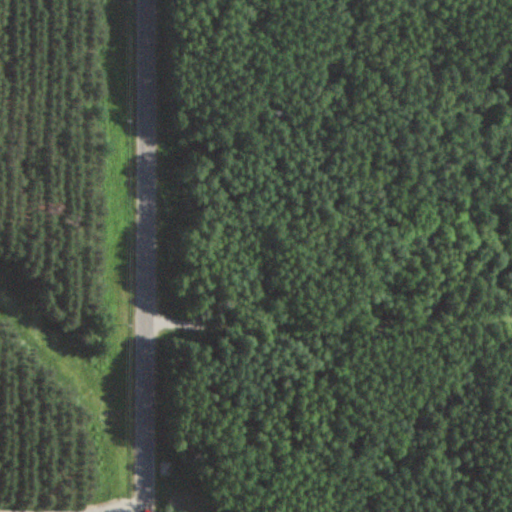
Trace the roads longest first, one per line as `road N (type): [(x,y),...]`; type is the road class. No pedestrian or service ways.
road 1 (tertiary): [(145,511),(150,0)]
road 2 (residential): [(511,336),(331,355),(227,322),(150,318)]
